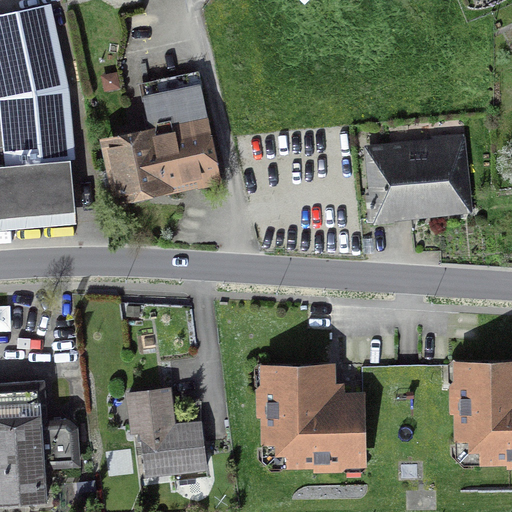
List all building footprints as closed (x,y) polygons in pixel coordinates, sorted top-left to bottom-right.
[(67,80),(51,1),(0,10),(0,226),(76,220),(67,80)] [(153,133),(98,145),(110,198),(218,174),(196,74),(143,86),(153,133)] [(368,150),(375,223),(470,214),(463,141),(368,150)] [(511,362),(453,366),(457,464),(511,461),(511,362)] [(330,364),(259,367),(263,465),(359,461),(356,396),(331,397),(330,364)] [(0,504),(43,499),(42,466),(78,463),(74,420),(46,422),(43,379),(0,382),(0,504)] [(205,469),(200,426),(166,430),(162,394),(132,397),(140,476),(205,469)]
